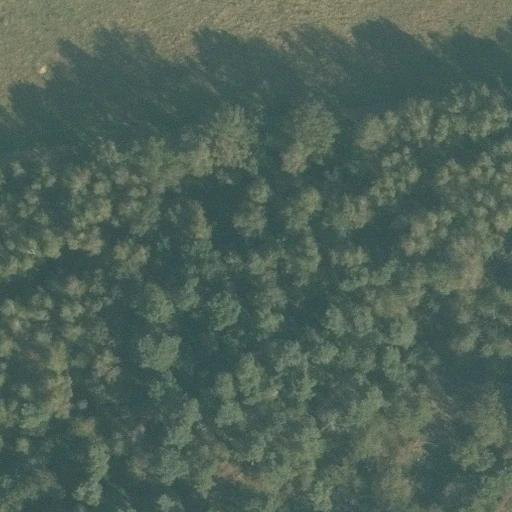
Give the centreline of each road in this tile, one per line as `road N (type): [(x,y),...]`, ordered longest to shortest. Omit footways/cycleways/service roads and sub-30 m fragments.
road 1 (unclassified): [(0,170),(511,92)]
road 2 (track): [(511,412),(441,511)]
